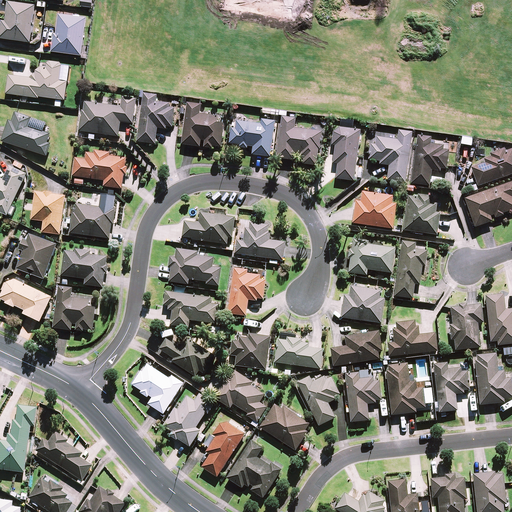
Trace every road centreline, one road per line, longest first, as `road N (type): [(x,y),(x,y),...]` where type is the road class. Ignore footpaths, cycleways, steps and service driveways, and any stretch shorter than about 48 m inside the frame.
road 1 (residential): [(82,389),(130,323),(147,223),(188,185),(263,186),(298,202),(315,223),(320,250),(304,300)]
road 2 (unknown): [(511,130),(347,106),(286,85),(183,77)]
road 3 (residential): [(299,511),(345,458),(511,437)]
road 4 (tertiary): [(201,511),(82,389)]
